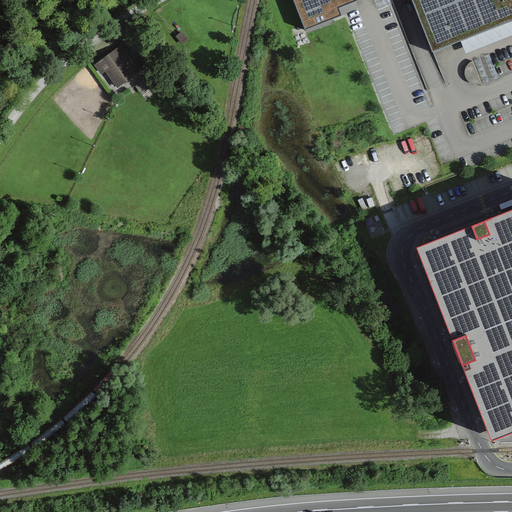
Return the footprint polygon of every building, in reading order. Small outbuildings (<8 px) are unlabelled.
[(357,0),(293,0),(305,29),(341,15),(338,7),(357,0)] [(511,0),(413,0),(434,52),(511,21),(511,0)] [(140,71),(122,46),(97,64),(103,72),(108,69),(120,86),(140,71)] [(148,77),(136,87),(143,96),(155,87),(148,77)] [(511,211),(421,248),(498,440),(511,435),(511,211)]
